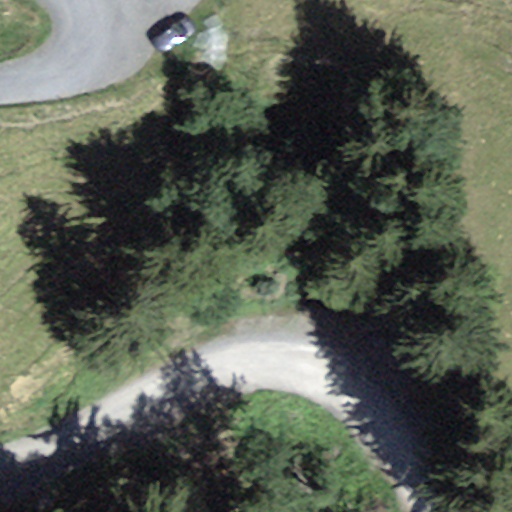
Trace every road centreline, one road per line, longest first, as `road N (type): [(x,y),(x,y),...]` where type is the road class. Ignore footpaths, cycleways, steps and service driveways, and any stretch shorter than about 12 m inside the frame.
road 1 (unclassified): [(0,475),(199,383),(313,360),(337,365),(362,385),(428,511)]
road 2 (unclassified): [(67,0),(87,30),(75,70),(0,85)]
